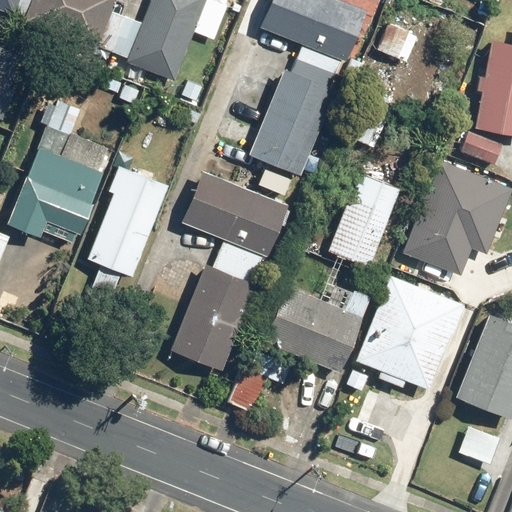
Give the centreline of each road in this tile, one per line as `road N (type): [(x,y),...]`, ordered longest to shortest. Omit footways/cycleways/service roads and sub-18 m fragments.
road 1 (unknown): [(97,429),(251,0)]
road 2 (tertiary): [(0,391),(304,511)]
